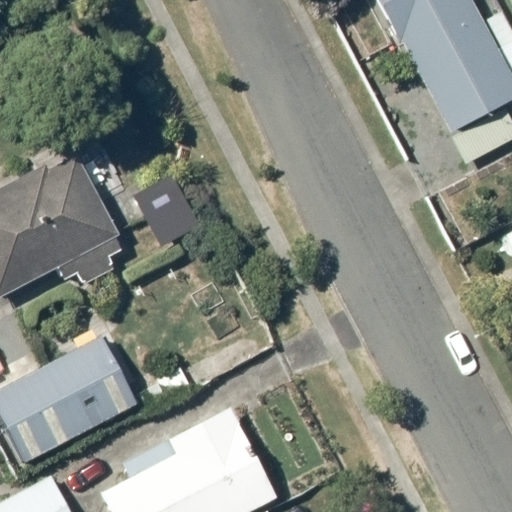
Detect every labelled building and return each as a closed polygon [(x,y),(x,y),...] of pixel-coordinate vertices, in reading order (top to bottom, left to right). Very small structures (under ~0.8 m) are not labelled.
[(511,34),(498,7),(478,18),(468,0),(376,0),(446,131),(511,95),(511,81),(510,78),(511,76),(511,34)] [(511,138),(511,123),(505,110),(452,136),(465,161),(511,138)] [(124,262),(77,153),(0,186),(0,291),(49,270),(58,291),(124,262)] [(131,403),(96,336),(0,386),(0,427),(18,462),(131,403)] [(243,511),(273,496),(223,405),(120,462),(128,477),(97,494),(107,511),(243,511)] [(71,511),(51,474),(0,500),(0,511),(71,511)]
